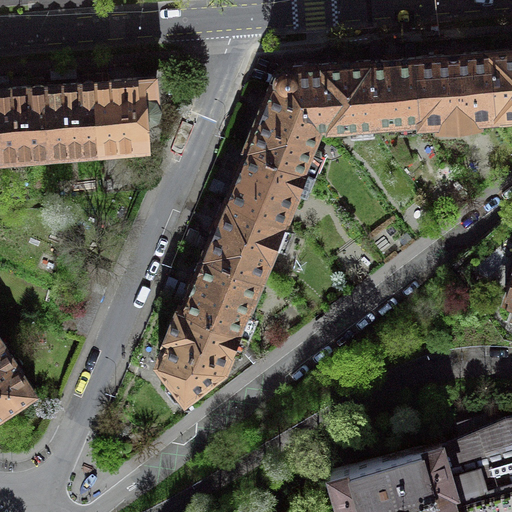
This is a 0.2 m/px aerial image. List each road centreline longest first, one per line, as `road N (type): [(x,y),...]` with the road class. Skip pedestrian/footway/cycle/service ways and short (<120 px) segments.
road 1 (residential): [(45,505),(244,16)]
road 2 (residential): [(95,511),(511,199)]
road 3 (secondary): [(244,16),(0,33)]
road 4 (secondary): [(447,0),(244,16)]
